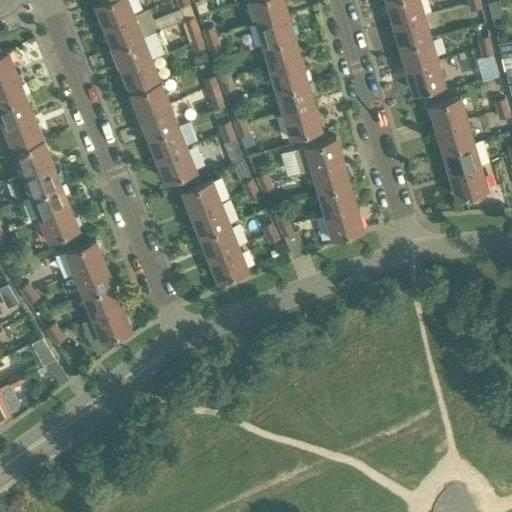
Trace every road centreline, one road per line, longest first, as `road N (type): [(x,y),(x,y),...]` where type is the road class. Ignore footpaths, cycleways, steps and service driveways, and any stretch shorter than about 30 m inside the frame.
road 1 (residential): [(46,0),(181,338)]
road 2 (residential): [(413,252),(340,0)]
road 3 (residential): [(181,338),(413,252)]
road 4 (residential): [(0,467),(181,338)]
